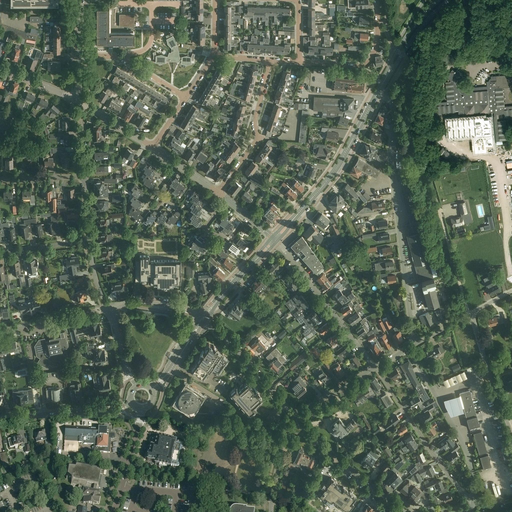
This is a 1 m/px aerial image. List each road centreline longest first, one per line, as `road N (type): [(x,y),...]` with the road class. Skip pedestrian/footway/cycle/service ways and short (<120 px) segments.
road 1 (residential): [(378,90),(395,117),(390,160),(412,346)]
road 2 (track): [(468,314),(419,138)]
road 3 (residential): [(472,501),(468,456),(412,346)]
road 4 (residential): [(375,366),(472,501)]
road 5 (residential): [(375,366),(276,242)]
road 6 (secondary): [(294,217),(336,168),(378,90)]
road 7 (residential): [(217,192),(258,137),(255,115),(269,60)]
road 8 (secondary): [(403,511),(296,418)]
road 9 (secondary): [(131,400),(112,411),(0,422)]
road 10 (secondary): [(296,418),(205,320)]
road 11 (residential): [(298,62),(368,63),(376,0)]
road 12 (unclassified): [(511,435),(470,313)]
